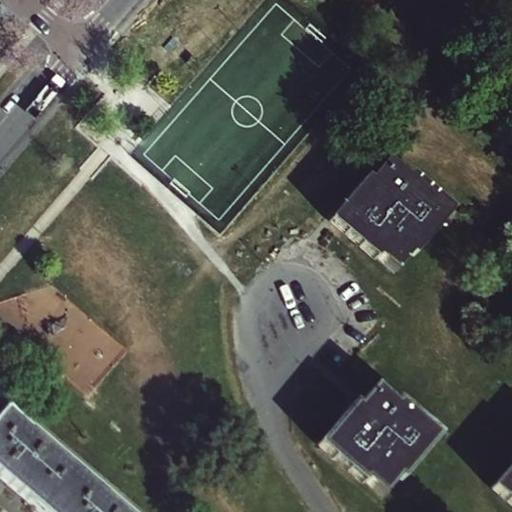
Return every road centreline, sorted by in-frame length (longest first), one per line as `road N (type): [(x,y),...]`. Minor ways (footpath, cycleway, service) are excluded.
road 1 (residential): [(268,395),(248,329),(253,295),(281,277),(311,277),(327,296),(333,319),(283,381)]
road 2 (residential): [(326,511),(284,449),(268,395)]
road 3 (residential): [(0,144),(80,51)]
